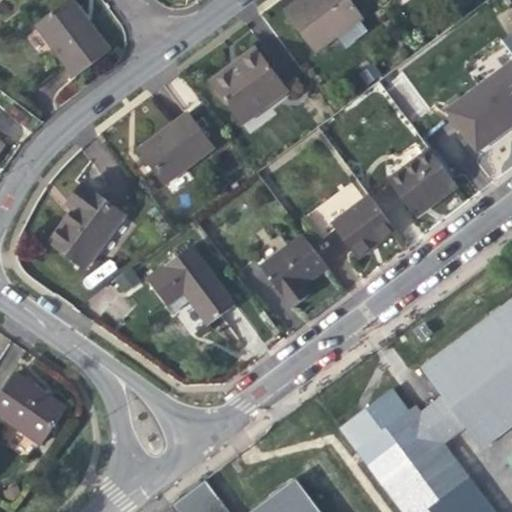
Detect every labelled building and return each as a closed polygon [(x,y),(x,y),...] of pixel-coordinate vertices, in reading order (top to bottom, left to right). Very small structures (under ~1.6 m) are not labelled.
[(68,0),(35,25),(74,77),(108,51),(86,21),(70,0),(68,0)] [(298,0),(282,12),(286,18),(309,0),(298,0)] [(348,0),(309,0),(286,18),(313,53),(335,37),(341,45),(364,27),(358,19),(361,16),(348,0)] [(286,89),(258,52),(243,64),(238,67),(235,63),(209,83),(239,124),(286,89)] [(511,61),(479,87),(508,126),(511,123),(511,61)] [(496,135),(508,126),(479,87),(447,111),(476,150),(496,135)] [(212,148),(187,114),(161,134),(136,152),(162,186),(212,148)] [(456,186),(429,150),(386,181),(413,218),(435,202),(456,186)] [(320,238),(333,229),(329,224),(361,201),(347,183),(303,216),(320,238)] [(122,217),(81,187),(65,209),(59,216),(66,220),(49,243),(84,269),(122,217)] [(367,196),(361,201),(329,224),(333,229),(355,258),(375,243),(393,230),(367,196)] [(327,269),(301,234),(258,266),(290,309),(310,295),(303,286),(312,280),(327,269)] [(233,307),(189,248),(145,280),(166,309),(184,296),(194,309),(207,327),(233,307)] [(111,278),(122,294),(140,281),(130,265),(111,278)] [(511,298),(419,368),(440,397),(464,429),(480,450),(511,425),(511,298)] [(0,417),(40,445),(65,410),(38,391),(14,375),(0,394),(0,417)] [(413,407),(407,412),(355,451),(401,511),(492,511),(443,445),(464,429),(440,397),(419,413),(414,406),(413,407)] [(355,451),(407,412),(396,398),(345,437),(355,451)] [(322,511),(295,475),(244,511),(322,511)] [(227,511),(204,480),(170,505),(175,511),(227,511)]
